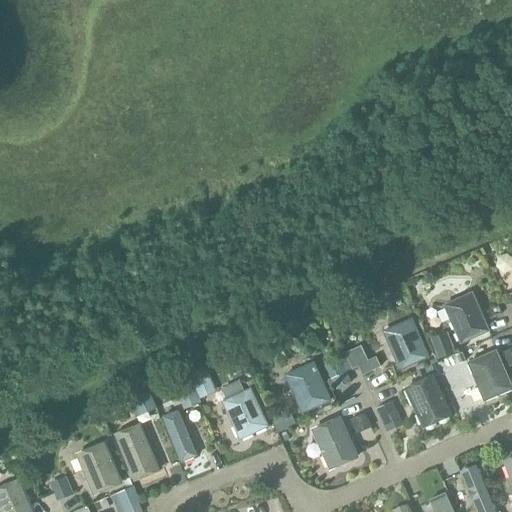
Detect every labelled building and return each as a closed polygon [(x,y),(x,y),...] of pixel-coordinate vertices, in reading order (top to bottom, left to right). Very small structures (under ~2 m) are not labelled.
[(443,301),(460,342),(488,331),(471,289),(443,301)] [(381,327),(398,369),(427,357),(410,315),(381,327)] [(446,331),(429,336),(436,357),(454,351),(446,331)] [(263,343),(247,350),(252,362),(268,355),(263,343)] [(362,343),(346,350),(354,367),(359,364),(363,372),(381,364),(377,355),(369,358),(362,343)] [(511,362),(511,344),(500,350),(506,365),(511,362)] [(467,359),(484,400),(511,389),(494,348),(467,359)] [(286,371),(302,412),(331,400),(315,359),(286,371)] [(216,390),(206,365),(189,372),(197,390),(199,396),(216,390)] [(325,376),(331,389),(344,383),(338,369),(325,376)] [(403,385),(422,426),(449,414),(430,373),(403,385)] [(240,378),(222,386),(226,395),(244,387),(240,378)] [(222,397),(241,438),(268,426),(250,385),(222,397)] [(129,398),(136,415),(158,406),(150,389),(129,398)] [(197,390),(180,396),(184,407),(201,401),(199,396),(197,390)] [(401,423),(392,400),(375,406),(385,430),(401,423)] [(162,414),(181,460),(198,453),(180,407),(162,414)] [(372,426),(365,410),(349,417),(355,433),(372,426)] [(296,424),(291,412),(273,420),(278,432),(296,424)] [(313,427),(332,467),(359,455),(340,414),(313,427)] [(115,431),(135,480),(161,469),(141,421),(115,431)] [(78,451),(95,493),(123,482),(106,440),(78,451)] [(511,455),(502,459),(511,482),(511,455)] [(476,465),(460,472),(475,511),(494,511),(476,465)] [(66,475),(49,482),(57,500),(74,492),(66,475)] [(34,511),(19,476),(0,483),(0,509),(1,511),(34,511)] [(133,487),(111,497),(117,511),(141,511),(137,503),(140,502),(133,487)] [(458,511),(469,511),(470,511),(461,488),(451,492),(458,511)] [(379,489),(365,495),(371,511),(373,511),(400,501),(396,489),(382,495),(379,489)] [(453,511),(443,491),(428,498),(434,511),(453,511)] [(100,500),(88,506),(90,511),(99,511),(104,509),(100,500)] [(410,511),(406,501),(390,508),(392,511),(410,511)]
